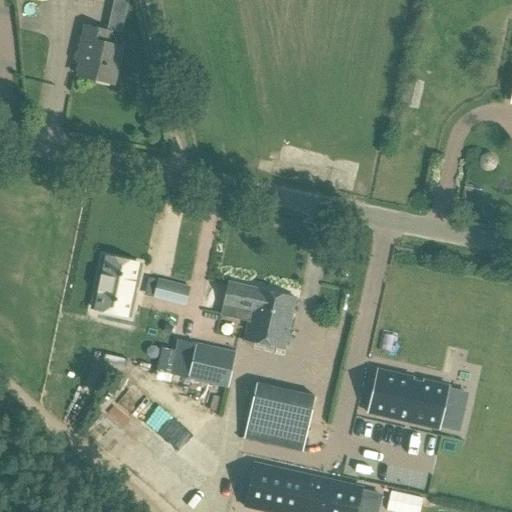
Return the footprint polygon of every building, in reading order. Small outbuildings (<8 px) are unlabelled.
[(85,26),(77,61),(81,62),(78,75),(113,83),(121,47),(107,44),(110,32),(85,26)] [(128,316),(139,265),(103,258),(93,309),(128,316)] [(158,280),(154,300),(186,306),(190,287),(158,280)] [(226,285),(221,307),(249,313),(242,342),(282,352),(294,301),(226,285)] [(416,354),(419,342),(396,338),(394,350),(416,354)] [(178,339),(170,374),(188,378),(188,379),(228,388),(236,354),(198,346),(198,344),(178,339)] [(139,402),(150,355),(86,341),(75,387),(139,402)] [(351,360),(459,384),(463,366),(355,342),(351,360)] [(377,370),(367,414),(438,430),(448,386),(422,381),(422,384),(412,382),(413,379),(377,370)] [(492,385),(479,387),(481,398),(511,394),(511,370),(490,374),(492,385)] [(244,436),(301,449),(314,392),(257,379),(244,436)] [(488,494),(507,499),(511,479),(511,422),(507,421),(488,494)] [(356,511),(362,488),(254,464),(244,507),(265,511),(356,511)]
